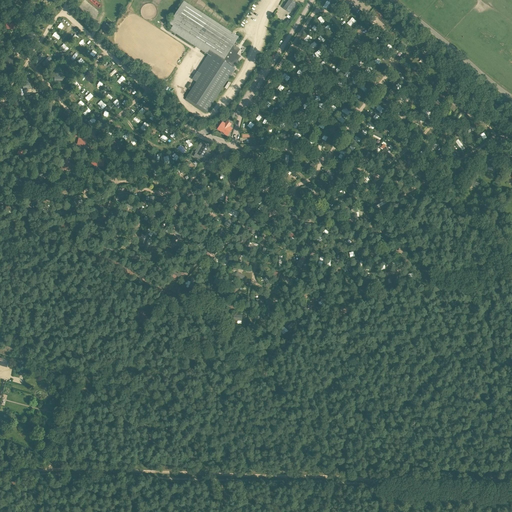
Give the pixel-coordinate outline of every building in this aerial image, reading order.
[(296,3),(292,0),(288,0),(283,8),(289,13),(296,3)] [(192,79),(196,82),(186,97),(207,111),(235,69),(233,68),(240,58),(237,55),(235,56),(233,55),(237,48),(233,45),(238,37),(184,2),(170,24),(173,26),(171,30),(208,55),(192,79)] [(25,36),(29,42),(35,37),(32,32),(25,36)] [(32,60),(32,61),(32,62),(34,67),(35,67),(50,52),(40,44),(40,45),(34,54),(33,55),(33,56),(33,57),(32,58),(32,59),(32,60)] [(50,52),(35,67),(41,75),(58,58),(50,52)] [(440,59),(426,82),(427,82),(428,84),(438,91),(451,69),(447,67),(442,62),(440,59)] [(451,69),(438,91),(448,99),(461,78),(459,77),(451,69)] [(23,90),(26,89),(30,88),(29,78),(22,80),(23,90)] [(461,78),(448,99),(456,104),(461,108),(474,89),(466,83),(461,78)] [(391,104),(391,106),(397,109),(413,111),(413,106),(412,103),(410,104),(410,102),(412,97),(416,91),(424,86),(420,83),(419,83),(402,90),(399,93),(396,98),(391,104)] [(412,97),(410,102),(410,104),(412,103),(413,106),(413,111),(417,111),(419,110),(422,108),(425,101),(425,100),(430,90),(424,86),(416,91),(412,97)] [(474,89),(461,108),(474,116),(486,100),(480,94),(474,89)] [(425,100),(425,101),(441,112),(448,102),(430,90),(425,100)] [(486,100),(474,116),(480,120),(482,121),(484,123),(486,124),(496,108),(495,108),(486,100)] [(419,110),(417,111),(421,113),(426,118),(432,124),(441,112),(425,101),(422,108),(419,110)] [(44,110),(51,111),(52,104),(45,103),(44,110)] [(448,106),(435,123),(448,130),(462,111),(457,107),(456,107),(455,106),(454,106),(453,106),(452,105),(451,105),(450,105),(449,106),(448,106)] [(388,114),(388,116),(390,117),(395,120),(397,121),(409,127),(417,111),(413,111),(397,109),(391,106),(388,110),(388,114)] [(496,108),(486,124),(487,125),(489,127),(491,128),(492,130),(494,131),(498,134),(510,117),(508,116),(496,108)] [(417,111),(409,127),(420,135),(430,125),(432,124),(426,118),(421,113),(417,111)] [(462,111),(448,130),(455,133),(456,129),(460,130),(463,132),(474,120),(473,119),(469,117),(462,111)] [(390,117),(381,131),(385,137),(389,137),(393,141),(399,149),(401,152),(408,146),(398,136),(395,120),(390,117)] [(397,121),(395,120),(398,136),(408,146),(420,135),(409,127),(397,121)] [(474,120),(463,132),(469,138),(481,124),(479,123),(476,121),(474,120)] [(222,122),(218,129),(222,132),(226,135),(227,136),(232,129),(229,127),(231,124),(230,124),(227,122),(225,124),(222,122)] [(432,127),(423,136),(434,135),(437,136),(439,140),(442,144),(444,149),(454,142),(455,133),(448,130),(435,123),(432,127)] [(481,124),(469,138),(476,148),(479,146),(488,141),(489,141),(489,140),(490,140),(490,139),(491,139),(491,138),(491,137),(491,136),(491,135),(491,134),(491,133),(491,132),(490,131),(490,130),(489,130),(489,129),(488,129),(488,128),(481,124)] [(377,126),(365,143),(368,145),(374,151),(385,137),(381,131),(377,126)] [(455,133),(454,142),(465,155),(476,148),(469,138),(463,132),(460,130),(456,129),(455,133)] [(423,136),(419,140),(434,158),(444,149),(442,144),(439,140),(437,136),(434,135),(423,136)] [(385,137),(374,151),(390,164),(399,155),(401,152),(399,149),(393,141),(389,137),(385,137)] [(114,140),(111,143),(119,151),(122,148),(114,140)] [(419,140),(408,150),(423,165),(433,159),(434,158),(419,140)] [(204,144),(201,142),(195,152),(196,153),(193,156),(204,163),(212,149),(209,147),(208,148),(203,145),(204,144)] [(454,142),(444,149),(453,163),(456,161),(465,155),(454,142)] [(368,145),(349,165),(352,166),(355,167),(358,168),(361,169),(364,170),(367,171),(374,151),(368,145)] [(229,150),(231,177),(231,179),(256,179),(256,175),(257,172),(259,171),(256,166),(246,164),(244,162),(237,161),(235,162),(234,163),(236,150),(234,150),(233,149),(232,149),(231,149),(230,150),(229,150)] [(434,158),(433,159),(442,170),(443,170),(453,163),(444,149),(434,158)] [(236,150),(234,163),(235,162),(237,161),(244,162),(246,164),(256,166),(257,150),(253,150),(243,150),(239,150),(236,150)] [(257,150),(256,166),(272,167),(273,151),(257,150)] [(401,157),(396,162),(408,170),(410,171),(412,172),(420,167),(423,165),(408,150),(401,157)] [(273,151),(272,167),(279,167),(294,167),(297,153),(294,153),(277,151),(273,151)] [(374,151),(367,171),(370,172),(373,173),(376,174),(380,175),(390,164),(374,151)] [(297,153),(294,167),(309,178),(312,176),(312,175),(313,175),(314,174),(314,173),(315,172),(315,171),(316,170),(316,169),(317,168),(317,167),(317,166),(317,165),(317,164),(317,163),(316,161),(315,160),(313,159),(312,158),(311,157),(310,156),(309,156),(308,155),(304,154),(301,153),(297,153)] [(70,164),(69,159),(62,160),(63,167),(71,166),(71,164),(70,164)] [(423,165),(420,167),(428,179),(442,170),(433,159),(423,165)] [(190,160),(187,163),(193,170),(196,167),(190,160)] [(319,172),(318,173),(333,184),(337,178),(337,170),(336,163),(335,162),(334,162),(333,162),(332,161),(331,161),(330,161),(329,161),(328,161),(327,162),(326,162),(325,162),(325,163),(324,163),(323,164),(322,164),(321,165),(321,166),(320,167),(320,168),(320,169),(319,171),(319,172)] [(396,162),(383,175),(385,176),(387,176),(389,177),(391,178),(393,179),(395,179),(397,180),(399,181),(401,182),(403,184),(406,186),(408,170),(396,162)] [(333,184),(332,185),(351,188),(349,186),(352,169),(336,163),(337,170),(337,178),(333,184)] [(181,165),(177,167),(181,179),(185,177),(181,165)] [(272,167),(256,166),(259,171),(269,184),(278,176),(279,167),(272,167)] [(279,167),(278,176),(293,187),(294,186),(295,185),(296,184),(298,184),(300,183),(302,181),(305,180),(307,179),(309,178),(294,167),(279,167)] [(408,170),(406,186),(407,187),(408,187),(409,187),(410,187),(411,188),(412,188),(413,188),(414,187),(415,187),(428,179),(420,167),(412,172),(410,171),(408,170)] [(135,176),(139,180),(146,171),(142,168),(135,176)] [(352,169),(349,186),(351,188),(357,197),(364,191),(360,180),(360,172),(352,169)] [(205,170),(189,184),(191,187),(193,191),(196,197),(196,200),(202,193),(208,185),(209,183),(210,180),(205,170)] [(256,179),(256,198),(273,194),(269,184),(259,171),(257,172),(256,175),(256,179)] [(372,176),(360,172),(360,180),(364,191),(366,190),(373,181),(374,181),(374,180),(374,179),(374,178),(374,177),(373,177),(373,176),(372,176)] [(314,179),(313,180),(314,184),(319,193),(322,195),(325,197),(330,192),(332,185),(333,184),(318,173),(318,174),(317,175),(316,176),(315,177),(315,178),(314,179)] [(278,176),(269,184),(273,194),(286,194),(287,192),(288,191),(290,189),(291,188),(293,187),(278,176)] [(376,183),(370,190),(377,197),(385,194),(393,182),(391,181),(390,181),(388,180),(386,179),(384,179),(382,178),(381,178),(379,180),(377,181),(376,183)] [(256,179),(231,179),(231,180),(232,181),(232,182),(233,183),(233,184),(234,185),(235,186),(236,187),(237,188),(239,190),(240,191),(241,192),(243,193),(244,194),(246,195),(247,196),(249,197),(251,197),(256,198),(256,179)] [(296,191),(296,192),(296,193),(296,194),(297,195),(300,198),(304,200),(307,203),(311,205),(314,207),(316,208),(322,195),(319,193),(314,184),(313,180),(312,180),(309,182),(307,183),(304,185),(302,186),(299,187),(298,188),(297,189),(297,190),(296,191)] [(470,180),(468,184),(477,188),(479,183),(470,180)] [(393,182),(385,194),(385,195),(390,203),(395,200),(400,197),(404,193),(405,193),(405,192),(405,191),(405,190),(405,189),(404,189),(403,187),(401,186),(399,185),(397,184),(395,183),(393,182)] [(180,195),(179,200),(198,207),(197,202),(196,200),(196,197),(193,191),(191,187),(189,184),(187,186),(186,187),(185,188),(183,189),(182,190),(180,191),(180,195)] [(228,184),(202,193),(219,200),(225,202),(225,200),(226,197),(226,195),(227,193),(228,184)] [(228,201),(227,202),(241,209),(246,198),(245,197),(243,195),(241,194),(239,193),(238,192),(236,190),(235,189),(233,187),(232,187),(231,187),(230,188),(229,189),(229,192),(229,194),(229,196),(228,198),(228,201)] [(141,200),(140,204),(142,206),(148,207),(153,211),(156,194),(147,191),(146,191),(145,191),(144,192),(143,192),(143,193),(142,194),(141,197),(141,200)] [(79,195),(72,196),(73,202),(76,209),(81,216),(87,214),(89,212),(91,210),(91,203),(91,202),(89,192),(79,195)] [(202,193),(196,200),(197,202),(198,207),(213,210),(217,210),(222,212),(223,205),(225,202),(219,200),(202,193)] [(156,194),(153,211),(154,212),(160,216),(165,212),(170,209),(170,195),(163,195),(156,194)] [(377,197),(368,201),(373,213),(379,210),(384,206),(390,203),(385,195),(385,194),(377,197)] [(139,195),(118,205),(121,212),(123,217),(137,212),(137,208),(138,204),(138,199),(139,195)] [(72,196),(64,198),(71,220),(72,221),(81,219),(81,216),(76,209),(73,202),(72,196)] [(277,209),(277,210),(289,213),(303,216),(303,204),(302,203),(298,201),(295,198),(294,197),(293,197),(292,196),(291,196),(290,196),(289,196),(288,196),(287,196),(286,197),(284,200),(282,203),(279,206),(277,209)] [(58,199),(53,217),(71,220),(64,198),(58,199)] [(246,198),(241,209),(244,211),(247,213),(252,214),(256,209),(258,206),(256,204),(250,199),(248,199),(246,198)] [(258,206),(256,209),(269,217),(271,215),(272,212),(274,210),(276,208),(278,204),(270,198),(258,206)] [(31,220),(30,222),(43,228),(46,229),(47,230),(53,219),(53,217),(58,199),(57,199),(47,201),(40,203),(38,210),(31,220)] [(177,212),(177,216),(195,222),(195,219),(198,207),(179,200),(178,206),(177,212)] [(23,204),(18,218),(22,219),(30,222),(31,220),(38,210),(40,203),(36,203),(32,204),(28,204),(23,204)] [(0,210),(2,212),(9,216),(18,218),(23,204),(18,205),(13,205),(8,205),(3,205),(1,205),(0,204),(0,210)] [(107,216),(106,220),(114,221),(115,221),(122,222),(123,217),(121,212),(118,205),(111,204),(109,212),(107,216)] [(139,212),(139,214),(140,215),(142,219),(146,222),(152,227),(160,216),(154,212),(153,211),(148,207),(142,206),(140,204),(139,207),(139,210),(139,212)] [(303,216),(301,231),(315,232),(316,212),(313,210),(309,208),(305,206),(303,204),(303,216)] [(198,207),(195,219),(217,228),(219,222),(222,212),(217,210),(213,210),(198,207)] [(351,207),(351,216),(362,217),(363,208),(351,207)] [(239,213),(229,208),(227,211),(237,216),(239,213)] [(247,213),(246,217),(252,224),(258,229),(263,233),(264,229),(265,226),(267,223),(268,220),(269,217),(256,209),(252,214),(247,213)] [(268,226),(267,228),(286,232),(289,213),(277,210),(275,212),(274,214),(272,216),(271,219),(270,221),(269,223),(268,226)] [(81,219),(72,221),(74,224),(76,227),(99,225),(98,225),(97,225),(97,224),(96,224),(96,223),(96,222),(96,221),(96,220),(101,218),(103,216),(89,212),(87,214),(81,216),(81,219)] [(160,216),(152,227),(159,233),(167,237),(170,234),(171,233),(171,232),(172,230),(173,229),(173,228),(174,227),(174,226),(174,222),(175,218),(165,212),(160,216)] [(289,213),(286,232),(287,232),(301,236),(301,231),(303,216),(289,213)] [(140,215),(139,214),(139,216),(139,218),(140,220),(140,221),(140,222),(140,224),(140,225),(140,227),(140,228),(140,230),(139,231),(142,232),(153,238),(155,239),(159,233),(152,227),(146,222),(142,219),(140,215)] [(176,229),(175,230),(188,235),(190,231),(195,222),(177,216),(177,218),(177,221),(177,224),(176,226),(176,228),(176,229)] [(241,226),(238,229),(249,237),(261,242),(263,233),(258,229),(252,224),(246,217),(243,222),(242,225),(241,226)] [(195,222),(190,231),(211,240),(213,237),(217,228),(195,219),(195,222)] [(54,225),(55,229),(70,226),(69,221),(54,225)] [(113,226),(111,231),(133,237),(136,234),(136,232),(137,230),(137,227),(137,226),(122,222),(115,221),(114,221),(113,226)] [(100,225),(94,238),(107,243),(111,231),(113,226),(104,223),(103,224),(102,225),(101,225),(100,225)] [(76,227),(69,240),(76,243),(89,248),(94,238),(100,225),(99,225),(76,227)] [(220,226),(215,237),(227,242),(235,232),(220,226)] [(266,229),(264,241),(283,247),(287,232),(286,232),(267,228),(266,229)] [(111,231),(107,243),(121,248),(127,243),(129,241),(131,239),(133,237),(111,231)] [(131,243),(130,244),(138,247),(149,251),(153,238),(142,232),(139,231),(139,233),(138,234),(138,235),(137,237),(135,238),(134,240),(133,241),(131,243)] [(188,235),(185,242),(205,251),(206,249),(211,240),(190,231),(188,235)] [(241,232),(236,238),(238,239),(240,238),(242,240),(245,241),(247,239),(242,235),(243,234),(241,232)] [(287,232),(283,247),(294,250),(301,236),(287,232)] [(174,237),(168,246),(171,248),(177,238),(174,237)] [(249,237),(244,250),(247,256),(251,261),(256,262),(256,259),(259,251),(261,242),(249,237)] [(94,238),(89,248),(109,257),(114,259),(116,254),(116,253),(116,252),(117,252),(117,251),(118,250),(119,250),(121,248),(107,243),(94,238)] [(185,242),(180,252),(197,262),(200,258),(203,254),(205,251),(185,242)] [(121,250),(120,253),(127,254),(142,255),(147,256),(149,251),(138,247),(130,244),(128,245),(122,250),(121,250)] [(260,253),(258,263),(263,264),(265,265),(271,266),(275,247),(263,244),(260,253)] [(165,246),(158,254),(171,262),(171,263),(174,263),(179,253),(165,246)] [(227,247),(210,258),(211,261),(211,263),(211,269),(226,275),(232,261),(235,255),(237,251),(238,249),(227,247)] [(275,247),(271,266),(271,267),(273,267),(283,271),(284,267),(285,259),(286,254),(278,248),(276,247),(275,247)] [(235,255),(232,261),(254,268),(256,262),(251,261),(247,256),(244,250),(238,249),(237,251),(235,255)] [(179,253),(174,263),(188,272),(191,269),(194,265),(197,262),(180,252),(179,253)] [(299,256),(293,271),(306,277),(313,259),(311,258),(302,252),(300,254),(299,256)] [(158,254),(151,274),(165,279),(171,263),(171,262),(158,254)] [(285,259),(284,267),(292,271),(293,271),(299,256),(286,254),(285,259)] [(232,261),(226,275),(233,278),(251,283),(253,275),(254,268),(232,261)] [(171,263),(165,279),(170,281),(177,284),(181,280),(184,276),(188,272),(174,263),(171,263)] [(255,272),(255,273),(255,274),(255,275),(255,276),(256,277),(256,278),(256,279),(257,280),(257,281),(258,282),(259,283),(261,284),(263,286),(265,287),(267,288),(269,289),(272,291),(278,283),(271,280),(268,277),(264,273),(265,265),(263,264),(258,263),(256,268),(256,269),(255,270),(255,271),(255,272)] [(265,265),(264,273),(268,277),(271,280),(278,283),(279,283),(283,271),(273,267),(271,267),(271,266),(265,265)] [(283,271),(279,283),(300,290),(306,277),(293,271),(292,271),(284,267),(283,271)] [(226,275),(211,269),(211,284),(211,293),(223,292),(226,291),(233,278),(226,275)] [(226,291),(223,292),(234,297),(246,300),(250,301),(250,295),(250,289),(251,283),(233,278),(226,291)] [(211,293),(211,303),(217,305),(223,311),(250,311),(250,306),(250,301),(246,300),(234,297),(223,292),(211,293)]
